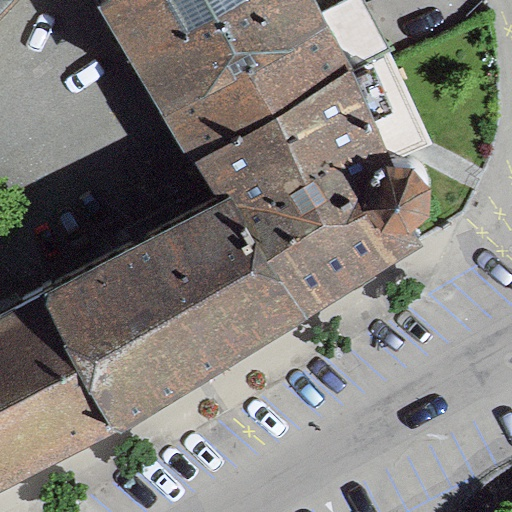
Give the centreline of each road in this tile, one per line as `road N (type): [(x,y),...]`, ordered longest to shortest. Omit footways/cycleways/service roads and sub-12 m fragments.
road 1 (residential): [(511,368),(244,511)]
road 2 (residential): [(70,0),(66,54),(0,122)]
